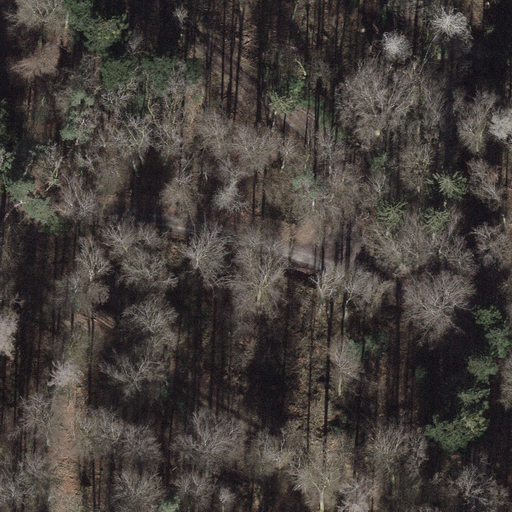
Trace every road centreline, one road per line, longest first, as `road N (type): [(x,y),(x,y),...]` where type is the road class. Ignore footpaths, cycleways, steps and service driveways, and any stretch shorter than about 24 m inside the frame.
road 1 (track): [(511,318),(343,256),(122,206),(0,201)]
road 2 (track): [(390,511),(0,272)]
road 3 (track): [(343,256),(356,195),(327,149),(148,0)]
